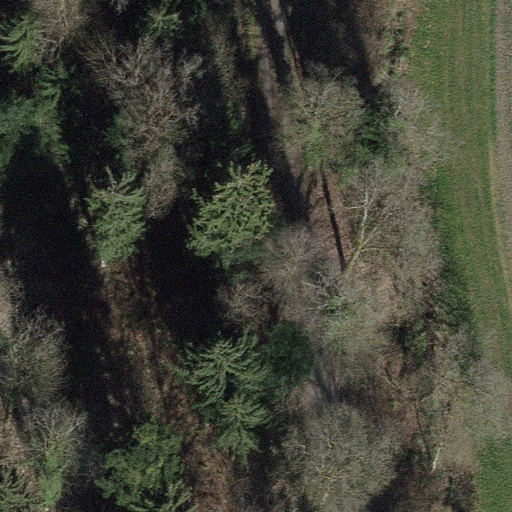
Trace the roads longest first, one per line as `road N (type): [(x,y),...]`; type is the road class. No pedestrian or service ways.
road 1 (track): [(339,511),(274,78),(275,0)]
road 2 (track): [(155,511),(0,363)]
